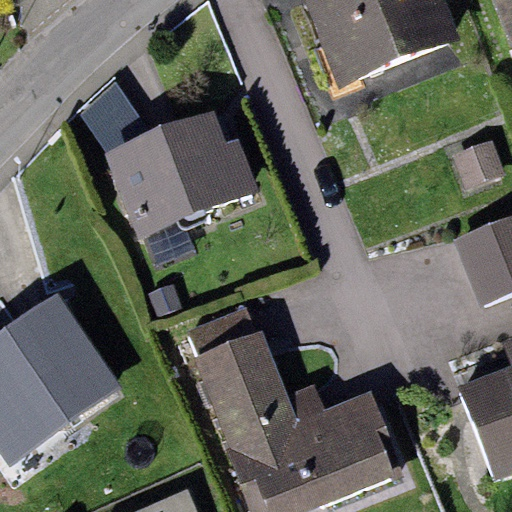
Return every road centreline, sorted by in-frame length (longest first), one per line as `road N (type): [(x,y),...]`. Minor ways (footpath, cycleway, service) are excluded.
road 1 (residential): [(410,317),(371,328),(236,0)]
road 2 (residential): [(135,0),(0,114)]
